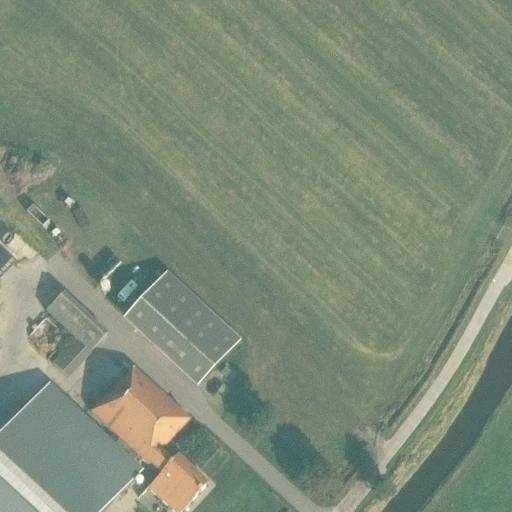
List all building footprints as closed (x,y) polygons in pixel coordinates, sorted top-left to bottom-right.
[(37,202),(58,201),(58,187),(36,187),(37,202)] [(106,253),(123,231),(100,214),(84,236),(106,253)] [(0,278),(0,279),(27,259),(0,223),(0,278)] [(97,283),(115,303),(141,278),(123,259),(97,283)] [(241,343),(166,274),(121,322),(196,392),(241,343)] [(107,336),(63,295),(45,314),(74,341),(52,365),(67,380),(91,355),(90,354),(107,336)] [(60,346),(62,340),(60,333),(56,328),(50,325),(44,325),(38,328),(34,333),(32,340),(34,346),(38,351),(44,354),(50,354),(56,351),(60,346)] [(149,465),(161,452),(189,422),(123,360),(104,382),(113,390),(90,414),(119,441),(111,449),(47,390),(0,439),(0,480),(34,511),(105,511),(139,475),(129,466),(137,457),(148,467),(149,465)] [(161,452),(149,465),(161,475),(148,490),(171,511),(183,511),(208,486),(177,458),(173,463),(161,452)]
